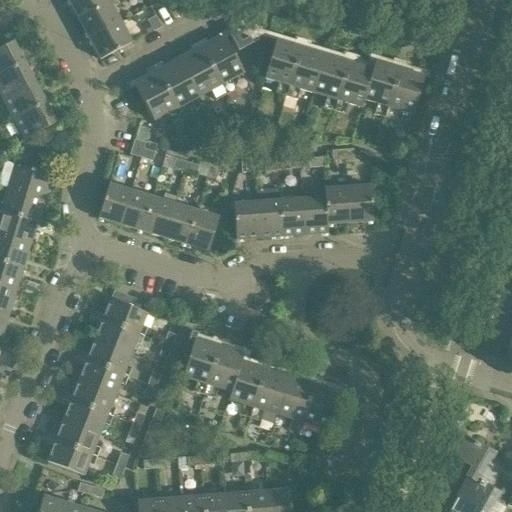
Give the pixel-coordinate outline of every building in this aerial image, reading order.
[(67,0),(78,20),(109,3),(107,0),(67,0)] [(88,40),(120,23),(109,3),(78,20),(88,40)] [(153,32),(161,28),(156,17),(148,21),(149,24),(153,32)] [(238,51),(258,40),(261,28),(238,21),(225,28),(238,51)] [(99,60),(131,44),(120,23),(88,40),(99,60)] [(149,24),(144,27),(148,34),(153,32),(149,24)] [(309,51),(311,43),(294,38),(292,46),(275,41),(264,78),(278,84),(275,93),(285,97),(282,107),(293,110),(299,90),(300,90),(312,52),(309,51)] [(243,73),(224,39),(208,47),(204,40),(197,44),(225,95),(226,95),(234,90),(229,81),(243,73)] [(0,75),(23,63),(12,43),(0,49),(0,75)] [(225,95),(197,44),(190,47),(194,55),(179,63),(198,98),(210,91),(215,100),(225,95)] [(341,61),(312,52),(300,90),(326,98),(323,108),(334,112),(351,55),(343,53),(341,61)] [(372,70),(357,66),(359,58),(351,55),(334,112),(344,115),(347,104),(361,109),(364,101),(377,105),(388,67),(375,63),(372,70)] [(407,73),(410,65),(393,59),(391,67),(388,67),(377,105),(374,114),(396,121),(399,112),(412,116),(424,78),(407,73)] [(0,96),(2,100),(34,83),(23,63),(0,75),(0,96)] [(198,98),(179,63),(164,71),(160,63),(153,67),(181,119),(190,114),(185,105),(198,98)] [(181,119),(153,67),(145,71),(149,79),(134,87),(153,122),(166,115),(171,124),(181,119)] [(13,120),(44,103),(34,83),(2,100),(13,120)] [(234,90),(226,95),(230,102),(239,98),(234,90)] [(24,140),(55,124),(44,103),(13,120),(24,140)] [(33,139),(23,144),(27,154),(37,149),(33,139)] [(141,159),(144,150),(143,150),(145,144),(134,141),(130,155),(141,159)] [(152,162),(155,153),(144,150),(141,159),(152,162)] [(332,161),(344,160),(344,150),(331,151),(332,161)] [(344,163),(353,162),(352,150),(344,150),(344,160),(344,163)] [(185,172),(188,162),(175,158),(172,168),(185,172)] [(309,169),(322,168),(322,159),(308,160),(309,169)] [(277,171),(290,170),(289,161),(276,162),(277,171)] [(196,175),(199,165),(188,162),(185,172),(196,175)] [(265,172),(277,171),(276,162),(264,163),(265,172)] [(242,174),(255,173),(254,164),(241,165),(242,174)] [(44,199),(51,176),(15,165),(8,189),(44,199)] [(215,180),(218,168),(209,166),(205,177),(215,180)] [(121,226),(131,192),(109,185),(98,220),(121,226)] [(349,224),(372,222),(370,187),(346,188),(349,224)] [(327,234),(326,225),(349,224),(346,188),(324,190),(327,234)] [(37,222),(44,199),(8,189),(1,212),(37,222)] [(304,235),(327,234),(324,190),(323,190),(324,198),(302,200),(304,235)] [(131,192),(121,226),(142,233),(153,198),(132,192),(131,192)] [(173,205),(176,198),(164,194),(162,201),(153,198),(142,233),(164,240),(174,205),(173,205)] [(281,237),(304,235),(302,200),(279,201),(281,237)] [(259,238),(281,237),(279,201),(256,203),(259,238)] [(235,240),(259,238),(256,203),(233,205),(235,240)] [(186,246),(196,212),(174,205),(164,240),(186,246)] [(217,218),(219,212),(207,208),(205,214),(196,212),(186,246),(208,253),(219,218),(217,218)] [(0,236),(30,245),(37,222),(1,212),(0,215),(0,236)] [(503,234),(499,247),(503,248),(508,250),(511,237),(507,235),(503,234)] [(0,261),(23,268),(30,245),(0,236),(0,261)] [(0,286),(17,292),(23,268),(0,261),(0,286)] [(0,311),(10,315),(17,292),(0,286),(0,311)] [(114,292),(111,301),(120,304),(123,296),(114,292)] [(123,296),(120,304),(129,308),(132,299),(123,296)] [(495,299),(486,296),(484,306),(492,308),(495,299)] [(132,299),(129,308),(138,312),(141,303),(132,299)] [(93,312),(91,317),(139,335),(147,315),(138,312),(129,308),(120,304),(111,301),(105,316),(93,312)] [(141,303),(138,312),(147,315),(151,306),(141,303)] [(0,337),(3,338),(10,315),(0,311),(0,337)] [(492,314),(483,311),(479,322),(489,325),(492,314)] [(101,326),(95,341),(131,356),(139,335),(91,317),(89,322),(101,326)] [(473,331),(468,348),(472,349),(480,351),(485,334),(477,332),(473,331)] [(204,396),(221,340),(212,337),(210,346),(193,341),(182,378),(196,383),(193,393),(204,396)] [(166,360),(174,341),(166,338),(159,357),(166,360)] [(229,402),(241,364),(243,356),(227,350),(229,342),(221,340),(204,396),(215,399),(218,390),(230,394),(228,401),(229,402)] [(77,352),(75,357),(123,376),(131,356),(95,341),(89,356),(77,352)] [(85,367),(79,382),(115,396),(123,376),(75,357),(73,363),(85,367)] [(249,419),(266,363),(258,360),(256,369),(241,364),(229,402),(242,406),(239,415),(249,419)] [(276,416),(288,378),(272,373),(275,365),(266,363),(249,419),(260,422),(263,412),(276,416)] [(157,383),(160,377),(152,373),(150,380),(157,383)] [(297,433),(315,378),(307,375),(304,383),(288,378),(276,416),(290,420),(287,430),(297,433)] [(325,431),(337,393),(320,388),(323,380),(315,378),(297,433),(308,436),(311,427),(325,431)] [(150,400),(157,383),(150,380),(143,397),(150,400)] [(62,392),(60,397),(108,416),(115,396),(79,382),(73,397),(62,392)] [(69,407),(63,422),(100,436),(108,416),(60,397),(58,403),(69,407)] [(155,410),(150,422),(159,425),(163,413),(155,410)] [(141,425),(144,417),(137,414),(133,423),(141,425)] [(46,432),(44,437),(92,457),(100,436),(63,422),(58,437),(46,432)] [(150,422),(146,434),(154,437),(159,425),(150,422)] [(135,441),(141,425),(133,423),(128,438),(135,441)] [(146,434),(141,446),(149,449),(154,437),(146,434)] [(54,447),(48,463),(84,477),(92,457),(44,437),(42,443),(54,447)] [(469,484),(472,479),(493,491),(494,491),(507,467),(496,461),(499,456),(467,438),(448,472),(469,484)] [(145,460),(149,449),(141,446),(137,458),(145,460)] [(254,453),(242,454),(242,462),(255,461),(254,453)] [(124,468),(129,457),(122,454),(117,465),(124,468)] [(230,463),(242,462),(242,454),(229,455),(230,463)] [(200,466),(212,465),(211,456),(199,457),(200,466)] [(186,467),(200,466),(199,457),(186,458),(186,467)] [(156,469),(169,468),(169,460),(156,461),(156,469)] [(294,474),(297,463),(289,460),(286,471),(294,474)] [(143,470),(156,469),(156,461),(143,461),(143,470)] [(119,481),(124,468),(117,465),(112,478),(119,481)] [(472,479),(469,484),(454,511),(508,511),(511,507),(500,500),(503,496),(494,491),(493,491),(472,479)] [(90,495),(92,487),(80,483),(77,492),(90,495)] [(102,499),(104,491),(92,487),(90,495),(102,499)] [(268,511),(290,511),(289,490),(266,492),(268,511)] [(246,511),(268,511),(266,492),(245,494),(246,511)] [(224,511),(246,511),(245,494),(223,495),(224,511)] [(203,511),(224,511),(223,495),(202,497),(203,511)] [(84,511),(85,510),(43,497),(38,511),(84,511)] [(181,511),(203,511),(202,497),(180,499),(181,511)] [(159,511),(181,511),(180,499),(159,500),(159,511)] [(137,511),(159,511),(159,500),(137,502),(137,511)]
